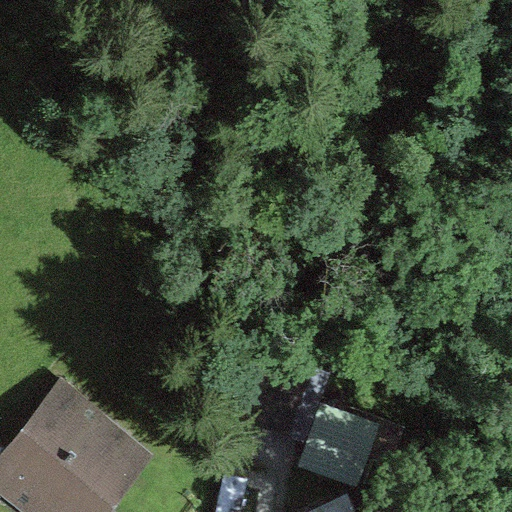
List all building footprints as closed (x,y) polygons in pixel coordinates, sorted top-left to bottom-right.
[(281,420),(302,363),(264,349),(243,405),(281,420)] [(0,460),(0,482),(10,470),(62,511),(79,511),(127,451),(55,394),(2,462),(0,460)] [(325,394),(302,457),(363,478),(385,416),(325,394)] [(273,511),(280,475),(226,465),(217,511),(273,511)] [(362,511),(351,486),(291,511),(362,511)]
